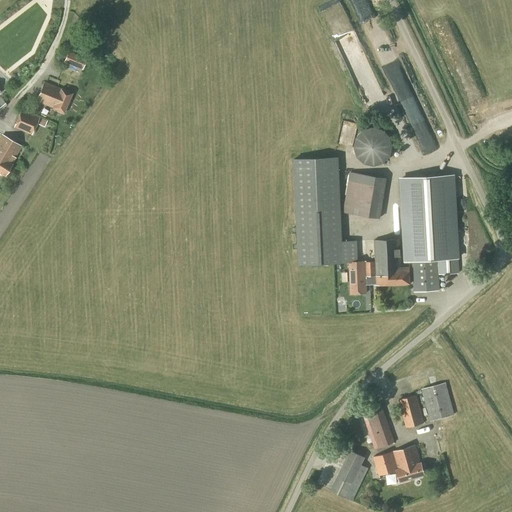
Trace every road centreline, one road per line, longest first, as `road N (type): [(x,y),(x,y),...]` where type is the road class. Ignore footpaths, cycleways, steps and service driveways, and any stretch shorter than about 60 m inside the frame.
road 1 (unclassified): [(287,511),(353,396),(501,260),(495,224),(390,0)]
road 2 (residential): [(63,0),(41,75),(0,125)]
